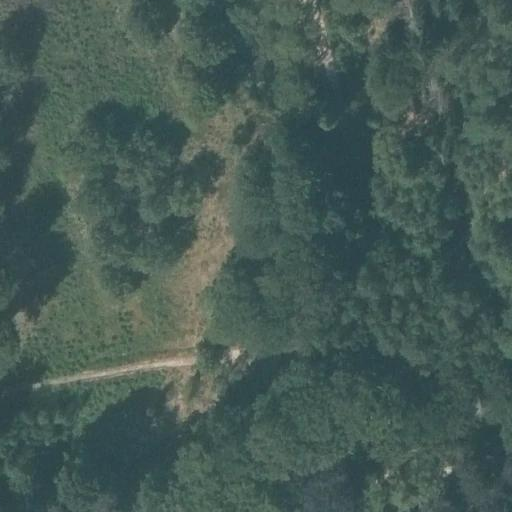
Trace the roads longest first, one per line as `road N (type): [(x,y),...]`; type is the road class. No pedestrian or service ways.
road 1 (track): [(0,387),(241,349),(295,334),(332,300),(352,241),(334,62),(315,0)]
road 2 (track): [(272,497),(511,461)]
